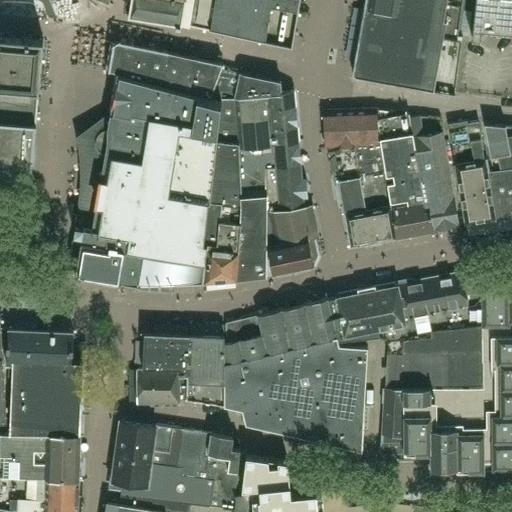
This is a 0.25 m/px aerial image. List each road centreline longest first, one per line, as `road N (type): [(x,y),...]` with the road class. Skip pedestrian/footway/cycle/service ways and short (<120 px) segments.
road 1 (unclassified): [(152,412),(225,421),(261,438),(449,485),(511,490)]
road 2 (unclassified): [(511,109),(353,90)]
